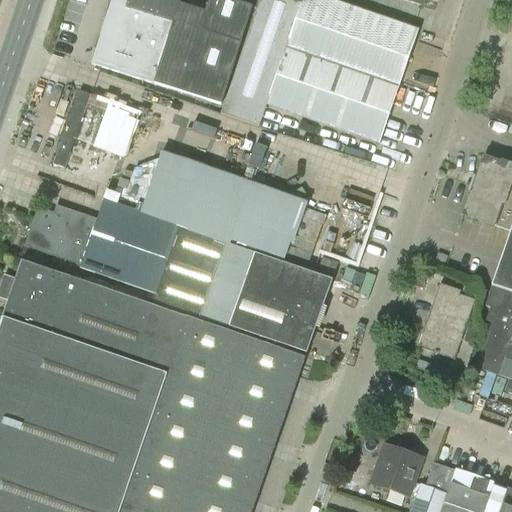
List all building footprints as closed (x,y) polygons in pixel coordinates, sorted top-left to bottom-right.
[(209,0),(200,31),(173,22),(180,0),(111,0),(91,66),(221,107),(252,8),(238,4),(238,0),(209,0)] [(398,89),(418,32),(323,0),(261,0),(248,37),(398,89)] [(398,89),(248,37),(222,115),(259,128),(267,107),(379,145),(398,89)] [(79,92),(53,166),(64,170),(87,105),(90,96),(79,92)] [(90,96),(87,105),(132,121),(136,113),(90,96)] [(113,121),(105,143),(114,146),(122,124),(113,121)] [(511,168),(484,158),(463,217),(495,229),(496,227),(511,232),(492,287),(511,294),(511,168)] [(123,173),(116,195),(124,199),(132,176),(123,173)] [(106,193),(103,201),(117,206),(120,198),(106,193)] [(200,318),(224,246),(103,204),(96,223),(65,212),(62,219),(39,211),(26,247),(81,266),(80,270),(155,296),(153,302),(200,318)] [(307,355),(331,283),(224,246),(200,318),(307,355)] [(337,266),(321,261),(317,272),(333,277),(337,266)] [(0,511),(118,511),(165,376),(185,320),(22,262),(15,280),(4,276),(2,282),(0,287),(0,299),(8,302),(2,320),(0,324),(0,511)] [(418,278),(415,287),(422,289),(425,280),(418,278)] [(454,362),(474,303),(459,298),(460,294),(440,287),(418,350),(454,362)] [(474,369),(498,378),(510,346),(511,338),(511,294),(492,287),(485,308),(490,310),(486,323),(490,324),(474,369)] [(250,511),(304,361),(185,320),(165,376),(118,511),(250,511)] [(511,338),(510,346),(498,378),(498,379),(511,384),(511,338)] [(449,373),(446,381),(459,386),(462,377),(449,373)] [(431,432),(425,456),(436,458),(441,435),(431,432)] [(420,486),(413,484),(421,462),(383,448),(370,486),(414,501),(420,486)] [(425,487),(420,486),(414,501),(410,511),(482,511),(492,486),(433,465),(425,487)] [(498,511),(511,511),(511,493),(506,491),(498,511)]
